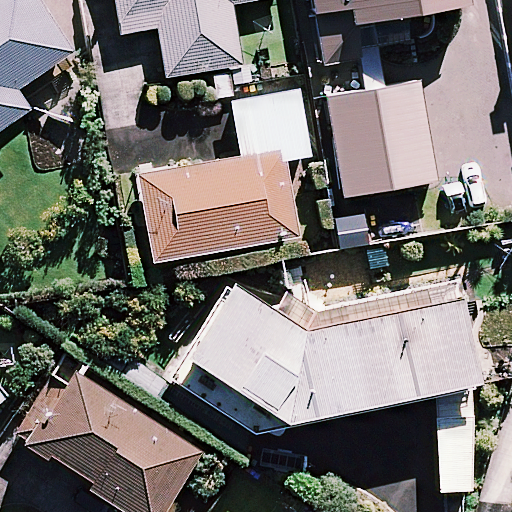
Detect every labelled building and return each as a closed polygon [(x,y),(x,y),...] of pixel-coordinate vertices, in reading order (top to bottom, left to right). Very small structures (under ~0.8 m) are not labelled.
[(65,51),(32,0),(0,0),(0,123),(24,108),(10,87),(65,51)] [(243,0),(112,0),(118,32),(155,26),(162,74),(237,63),(228,2),(243,0)] [(461,3),(460,0),(307,0),(310,17),(305,58),(353,64),(346,22),(461,3)] [(434,180),(418,82),(324,97),(341,195),(434,180)] [(306,155),(296,90),(228,101),(237,158),(136,174),(149,259),(292,236),(280,159),(306,155)] [(474,379),(451,276),(344,300),(348,320),(300,330),(225,280),(165,378),(248,430),(474,379)] [(155,511),(195,450),(64,367),(19,438),(87,481),(83,486),(123,511),(155,511)] [(0,406),(9,399),(0,388),(0,406)] [(468,490),(468,417),(434,417),(434,490),(468,490)]
